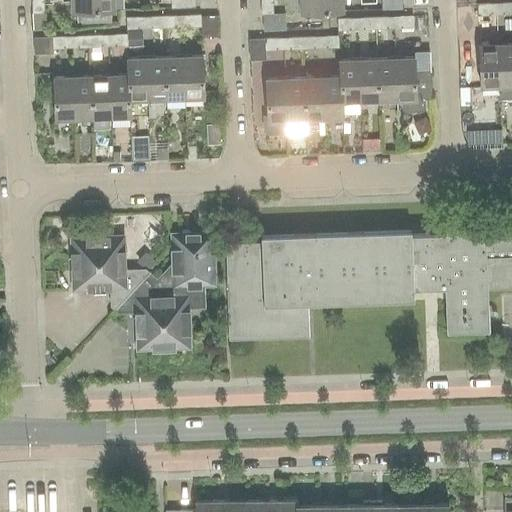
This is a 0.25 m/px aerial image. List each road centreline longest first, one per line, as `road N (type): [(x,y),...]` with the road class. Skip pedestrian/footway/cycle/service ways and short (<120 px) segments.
road 1 (residential): [(511,391),(28,408)]
road 2 (residential): [(128,432),(129,459),(511,445)]
road 3 (secondary): [(128,432),(511,417)]
road 4 (residential): [(28,408),(19,188)]
road 5 (residential): [(19,188),(238,181)]
road 6 (residential): [(238,181),(450,174)]
road 7 (residential): [(19,188),(12,0)]
road 8 (residential): [(229,0),(238,181)]
road 9 (residential): [(450,174),(445,0)]
